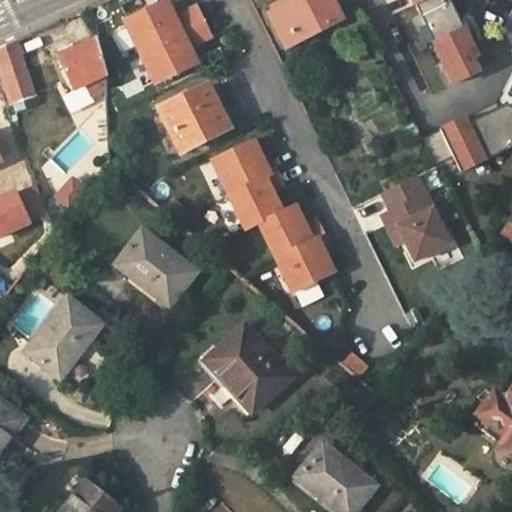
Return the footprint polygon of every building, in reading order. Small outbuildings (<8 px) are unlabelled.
[(166,0),(125,21),(141,52),(205,21),(198,5),(174,17),(166,0)] [(333,0),(295,0),(269,13),(286,47),(343,18),(333,0)] [(480,70),(473,57),(477,55),(467,33),(471,31),(466,21),(462,23),(451,1),(453,0),(413,0),(454,83),(480,70)] [(205,21),(141,52),(156,84),(197,64),(189,47),(213,36),(205,21)] [(98,38),(58,57),(74,91),(86,85),(91,96),(98,93),(100,89),(99,88),(107,84),(106,67),(98,38)] [(17,42),(0,50),(0,65),(12,101),(33,95),(17,42)] [(511,89),(504,86),(503,89),(511,93),(511,108),(506,105),(468,124),(465,117),(422,138),(436,165),(453,157),(461,172),(511,146),(511,89)] [(180,95),(158,106),(171,132),(174,130),(184,150),(229,128),(209,87),(182,100),(180,95)] [(171,132),(168,133),(178,153),(184,150),(174,130),(171,132)] [(212,160),(230,195),(278,171),(271,156),(263,160),(253,140),(212,160)] [(108,165),(100,175),(109,184),(118,174),(108,165)] [(278,171),(230,195),(247,230),(260,223),(282,212),(272,192),(285,185),(278,171)] [(416,177),(381,194),(415,262),(450,245),(416,177)] [(46,213),(37,188),(13,197),(23,222),(46,213)] [(13,197),(12,194),(0,198),(0,234),(25,225),(23,222),(13,197)] [(325,234),(318,220),(305,226),(295,206),(282,212),(260,223),(277,258),(325,234)] [(511,214),(499,234),(511,243),(511,214)] [(142,231),(116,265),(170,307),(196,272),(142,231)] [(334,273),(324,253),(332,249),(325,234),(277,258),(293,292),(334,273)] [(68,297),(26,352),(60,378),(102,324),(68,297)] [(252,412),(291,377),(245,325),(211,356),(231,378),(225,383),(252,412)] [(367,368),(350,353),(342,363),(359,378),(367,368)] [(231,378),(211,356),(206,361),(225,383),(231,378)] [(334,366),(325,376),(339,388),(348,377),(334,366)] [(495,391),(477,414),(480,417),(507,437),(501,446),(499,449),(498,454),(499,459),(502,462),(506,465),(511,466),(511,388),(505,399),(495,391)] [(0,451),(25,420),(0,399),(0,451)] [(474,425),(501,446),(507,437),(480,417),(474,425)] [(339,511),(355,511),(376,486),(322,443),(296,477),(339,511)] [(85,481),(60,511),(117,511),(121,508),(85,481)]
